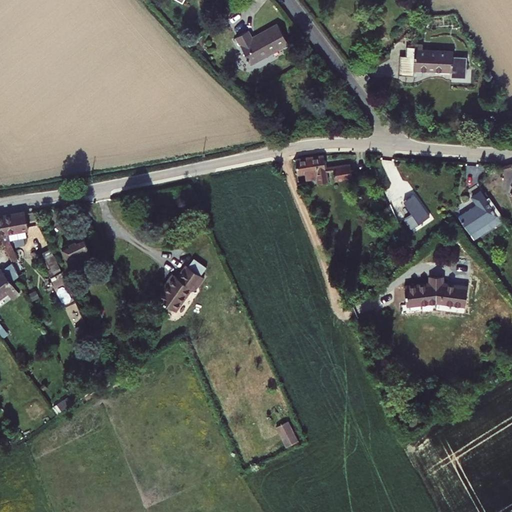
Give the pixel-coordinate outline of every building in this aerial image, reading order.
[(290,41),(280,21),(254,34),(251,27),(239,33),(254,60),(290,41)] [(421,70),(451,71),(458,71),(458,77),(474,77),(475,56),(459,55),(459,52),(428,50),(429,45),(421,46),(421,49),(421,68),(421,70)] [(421,49),(412,48),(411,67),(421,68),(421,49)] [(330,183),(329,174),(329,169),(327,156),(299,160),(300,174),(310,173),(310,180),(320,179),(321,184),(330,183)] [(355,179),(353,165),(335,168),(336,172),(338,181),(355,179)] [(489,199),(484,191),(476,196),(481,204),(462,217),(477,239),(507,219),(492,197),(489,199)] [(418,196),(409,202),(421,223),(431,217),(418,196)] [(24,230),(36,227),(33,211),(21,213),(24,230)] [(14,232),(24,230),(21,213),(11,215),(14,232)] [(11,215),(0,217),(0,225),(6,234),(15,252),(16,251),(23,248),(17,236),(13,238),(11,232),(14,232),(11,215)] [(61,257),(49,233),(42,237),(53,260),(61,257)] [(73,255),(74,257),(75,258),(77,260),(79,261),(80,262),(83,262),(85,263),(87,262),(89,262),(91,261),(92,260),(94,258),(95,256),(96,254),(97,252),(97,250),(97,248),(96,246),(91,233),(77,237),(78,242),(69,245),(73,255)] [(16,251),(19,257),(26,254),(23,248),(16,251)] [(203,258),(197,265),(207,272),(213,265),(203,258)] [(21,259),(4,271),(14,290),(19,298),(26,293),(17,280),(27,273),(21,259)] [(188,277),(187,276),(177,290),(175,289),(168,298),(185,311),(202,288),(204,290),(214,277),(207,272),(197,265),(188,277)] [(4,271),(0,274),(0,300),(14,290),(4,271)] [(185,275),(175,289),(177,290),(187,276),(185,275)] [(434,282),(410,285),(413,304),(441,301),(471,303),(473,284),(448,281),(448,275),(435,275),(434,282)] [(286,445),(300,439),(291,419),(277,424),(286,445)]
